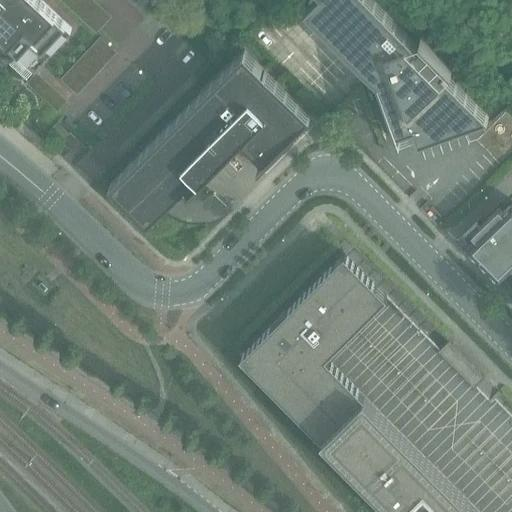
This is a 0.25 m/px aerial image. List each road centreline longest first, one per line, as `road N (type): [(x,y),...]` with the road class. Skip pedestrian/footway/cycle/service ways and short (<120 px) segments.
road 1 (tertiary): [(155,290),(195,287),(312,173),(340,175),(511,341)]
road 2 (secondary): [(213,511),(0,369)]
road 3 (tertiary): [(155,290),(130,277),(0,157)]
